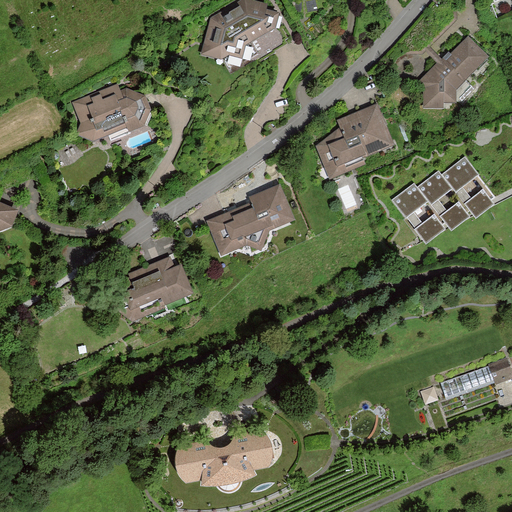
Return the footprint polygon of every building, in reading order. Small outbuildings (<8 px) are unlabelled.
[(224,62),(232,70),(290,44),(283,13),(247,0),(245,0),(209,19),(201,54),(224,62)] [(489,58),(470,38),(448,60),(445,57),(419,84),(424,88),(424,109),(452,109),(473,87),(467,81),(489,58)] [(82,123),(78,134),(91,141),(149,121),(150,96),(123,90),(120,84),(72,101),(82,123)] [(380,103),(340,120),(343,126),(319,147),(332,178),(368,163),(365,156),(396,143),(380,103)] [(465,159),(443,176),(473,215),(476,219),(493,206),(490,202),(495,198),(465,159)] [(440,172),(418,189),(448,228),(452,232),(473,215),(443,176),(440,172)] [(426,245),(448,228),(418,189),(415,184),(392,202),(426,245)] [(251,204),(208,221),(222,256),(250,245),(263,252),(272,231),(296,222),(281,186),(249,199),(251,204)] [(0,232),(15,227),(20,210),(0,201),(0,232)] [(194,294),(182,266),(175,269),(170,257),(129,276),(130,279),(118,284),(115,298),(121,312),(135,320),(194,294)] [(504,363),(438,387),(445,404),(510,380),(504,363)] [(188,485),(205,488),(231,488),(258,478),(271,471),(276,451),(264,432),(236,437),(225,448),(208,441),(179,447),(176,470),(188,485)]
